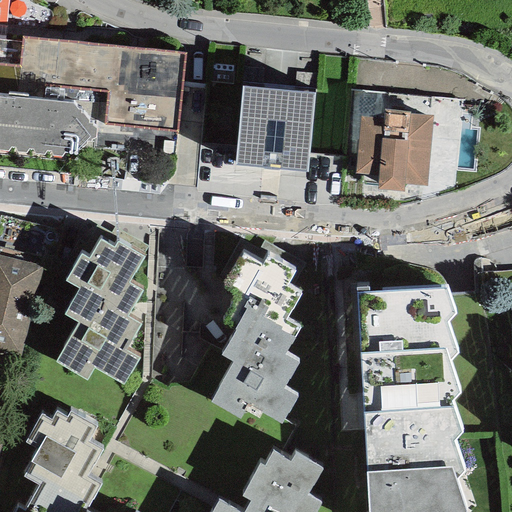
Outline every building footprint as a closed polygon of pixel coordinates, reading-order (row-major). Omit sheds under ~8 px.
[(0,0),(0,151),(7,152),(10,147),(14,148),(16,152),(26,153),(28,149),(32,150),(34,154),(44,155),(46,151),(50,152),(52,156),(61,158),(65,153),(76,155),(86,145),(86,142),(91,142),(91,140),(96,138),(96,129),(92,126),(92,124),(88,124),(89,121),(83,114),(80,113),(81,110),(77,110),(73,104),(44,100),(46,86),(108,92),(105,124),(177,131),(186,55),(23,37),(23,42),(0,39),(0,0)] [(314,93),(242,87),(235,165),(307,172),(314,93)] [(405,185),(427,187),(433,115),(410,113),(410,111),(384,109),(383,117),(359,115),(354,175),(377,177),(376,190),(404,193),(405,185)] [(78,323),(55,363),(86,380),(93,367),(122,384),(136,360),(123,352),(138,325),(126,317),(140,292),(127,284),(142,258),(117,243),(114,248),(100,240),(89,260),(82,256),(67,281),(80,288),(64,315),(78,323)] [(232,363),(211,403),(240,419),(247,404),(281,425),(298,397),(284,389),(299,364),(284,355),(300,329),(286,321),(301,294),(288,286),(297,271),(267,258),(262,266),(243,254),(224,287),(236,296),(221,321),(234,330),(236,331),(221,356),(232,363)] [(43,266),(0,255),(0,350),(20,356),(43,266)] [(455,314),(447,286),(356,293),(368,511),(466,511),(467,511),(455,480),(465,470),(455,442),(463,432),(453,402),(459,394),(450,361),(458,353),(447,322),(455,314)] [(85,511),(102,484),(88,476),(103,450),(88,442),(97,427),(71,412),(67,418),(57,412),(51,421),(41,416),(25,443),(37,450),(31,462),(32,463),(24,478),(38,485),(24,510),(18,508),(15,511),(85,511)] [(315,511),(321,503),(307,496),(322,470),(295,455),(290,462),(273,451),(264,467),(260,464),(241,497),(250,501),(244,511),(237,511),(218,501),(211,511),(315,511)]
